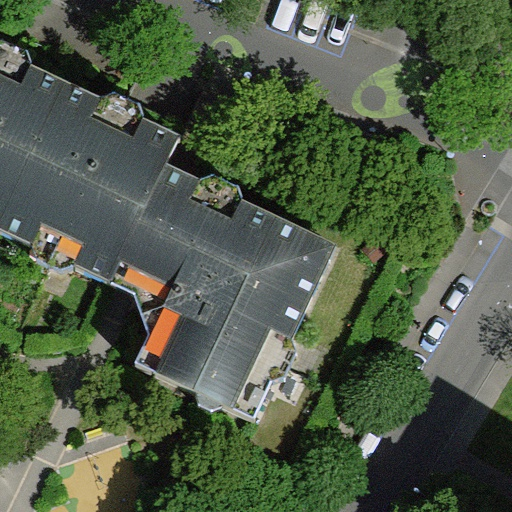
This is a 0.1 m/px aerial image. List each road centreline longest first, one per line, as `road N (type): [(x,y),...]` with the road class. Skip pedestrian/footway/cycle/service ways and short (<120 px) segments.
road 1 (residential): [(123,0),(511,152)]
road 2 (residential): [(369,511),(511,270)]
